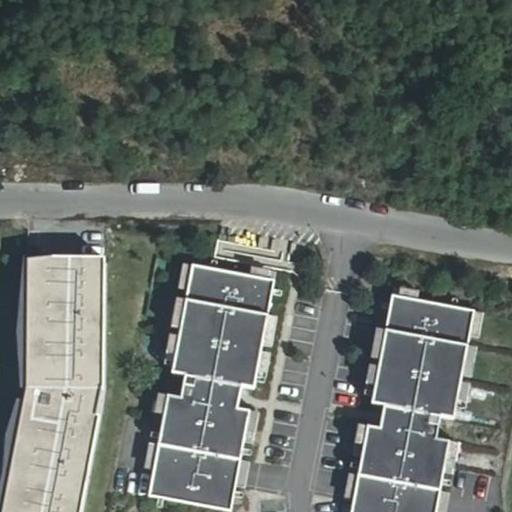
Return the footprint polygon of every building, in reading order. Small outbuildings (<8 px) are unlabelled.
[(109,258),(27,257),(17,330),(19,391),(2,439),(0,452),(0,511),(88,511),(106,420),(110,391),(109,258)] [(186,265),(177,264),(172,288),(181,290),(186,265)] [(244,276),(186,265),(181,290),(179,300),(176,319),(172,337),(168,361),(165,373),(179,376),(174,398),(161,396),(155,426),(142,496),(224,511),(238,442),(243,411),(231,409),(235,387),(248,389),(250,377),(255,353),(258,335),(262,316),(268,281),(244,276)] [(270,272),(245,267),(244,276),(268,281),(270,272)] [(412,292),(388,287),(386,296),(410,301),(412,292)] [(410,301),(386,296),(379,331),(376,350),(372,367),(368,392),(365,404),(378,406),(373,429),(361,426),(355,457),(344,511),(430,511),(438,472),(443,442),(430,439),(434,417),(448,420),(450,407),(455,383),(458,365),(462,347),(463,337),(468,312),(410,301)] [(179,300),(170,299),(167,317),(176,319),(179,300)] [(472,338),(477,314),(468,312),(463,337),(472,338)] [(270,318),(262,316),(258,335),(267,336),(270,318)] [(379,331),(370,329),(367,348),(376,350),(379,331)] [(172,337),(163,335),(159,359),(168,361),(172,337)] [(467,367),(470,348),(462,347),(458,365),(467,367)] [(259,379),(264,354),(255,353),(250,377),(259,379)] [(372,367),(363,366),(359,390),(368,392),(372,367)] [(459,409),(464,384),(455,383),(450,407),(459,409)] [(161,396),(152,394),(146,424),(155,426),(161,396)] [(246,444),(252,414),(243,411),(238,442),(246,444)] [(361,426),(352,425),(346,455),(355,457),(361,426)] [(446,474),(452,444),(443,442),(438,472),(446,474)]
